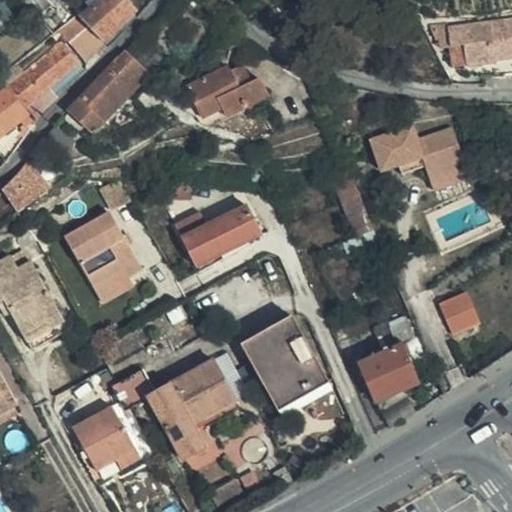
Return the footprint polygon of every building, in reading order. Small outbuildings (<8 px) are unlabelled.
[(99,0),(100,0),(80,20),(101,43),(134,11),(123,0),(99,0)] [(80,20),(77,17),(57,32),(86,61),(103,44),(101,43),(80,20)] [(511,22),(500,24),(505,76),(511,74),(511,22)] [(503,76),(505,76),(500,24),(448,30),(450,49),(453,67),(493,62),(493,60),(502,60),(503,76)] [(429,27),(430,40),(439,40),(440,49),(450,49),(448,30),(448,25),(429,27)] [(79,62),(61,44),(9,87),(25,107),(79,62)] [(146,77),(122,55),(92,87),(116,109),(129,96),(146,77)] [(0,78),(0,79),(5,86),(23,72),(18,65),(0,78)] [(185,87),(203,120),(221,111),(225,119),(268,97),(259,79),(251,82),(242,67),(231,72),(227,66),(185,87)] [(116,109),(92,87),(70,110),(69,112),(93,133),(116,109)] [(0,136),(18,122),(26,115),(6,90),(0,95),(0,136)] [(324,117),(329,129),(369,113),(365,101),(324,117)] [(221,111),(203,120),(203,121),(209,128),(225,119),(221,111)] [(26,115),(18,122),(23,128),(30,121),(26,115)] [(511,116),(493,120),(493,134),(511,130),(511,116)] [(477,137),(493,134),(493,120),(475,124),(477,137)] [(411,127),(371,141),(381,172),(397,167),(407,163),(411,173),(425,168),(429,180),(466,167),(453,129),(416,142),(411,127)] [(75,142),(56,128),(29,161),(36,166),(37,166),(49,151),(60,158),(75,142)] [(407,163),(397,167),(400,177),(411,173),(407,163)] [(45,190),(25,166),(22,170),(3,191),(17,212),(45,190)] [(466,167),(429,180),(433,192),(470,178),(466,167)] [(347,168),(332,175),(358,236),(373,231),(347,168)] [(129,202),(117,179),(98,188),(111,211),(129,202)] [(187,186),(165,186),(166,198),(187,198),(187,186)] [(175,226),(192,261),(217,248),(222,255),(260,236),(246,207),(207,227),(200,214),(175,226)] [(65,238),(93,287),(124,269),(129,278),(142,270),(110,214),(65,238)] [(217,248),(192,261),(196,268),(222,255),(217,248)] [(0,260),(0,303),(4,301),(11,314),(26,340),(62,321),(30,262),(17,269),(9,255),(0,260)] [(124,269),(93,287),(102,303),(133,285),(129,278),(124,269)] [(479,324),(466,294),(439,305),(452,335),(479,324)] [(4,301),(0,303),(0,307),(5,316),(11,314),(4,301)] [(240,346),(272,401),(304,382),(307,389),(326,378),(292,317),(240,346)] [(68,330),(62,321),(26,340),(32,350),(68,330)] [(415,383),(400,347),(362,365),(378,400),(415,383)] [(213,362),(154,395),(148,399),(160,421),(183,460),(204,447),(196,433),(192,426),(235,401),(213,362)] [(141,371),(116,385),(130,410),(143,402),(148,399),(154,395),(141,371)] [(0,409),(8,405),(0,390),(0,384),(3,383),(0,378),(0,409)] [(304,382),(272,401),(278,412),(329,383),(326,378),(307,389),(304,382)] [(0,390),(8,405),(14,402),(3,383),(0,384),(0,390)] [(130,410),(116,385),(111,388),(124,412),(130,410)] [(148,399),(143,402),(155,424),(160,421),(148,399)] [(239,408),(235,401),(192,426),(196,433),(239,408)] [(8,405),(0,409),(0,414),(11,409),(8,405)] [(96,472),(114,461),(134,451),(111,407),(72,428),(96,472)] [(11,409),(0,414),(0,424),(18,415),(14,408),(11,409)] [(128,420),(134,417),(130,410),(124,412),(128,420)] [(134,451),(114,461),(121,471),(140,460),(134,451)]
